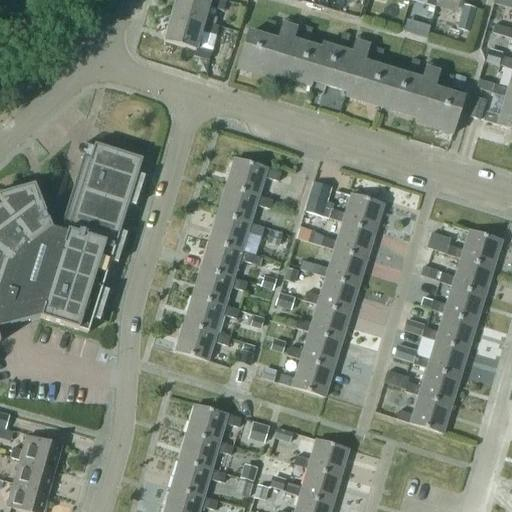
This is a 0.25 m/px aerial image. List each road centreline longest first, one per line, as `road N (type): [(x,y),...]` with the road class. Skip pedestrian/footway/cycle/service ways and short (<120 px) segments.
road 1 (residential): [(99,511),(119,437),(136,301),(194,95)]
road 2 (residential): [(511,193),(194,95)]
road 3 (residential): [(473,511),(511,379)]
road 4 (unknown): [(4,367),(61,364),(126,383)]
road 5 (residential): [(0,145),(93,64)]
